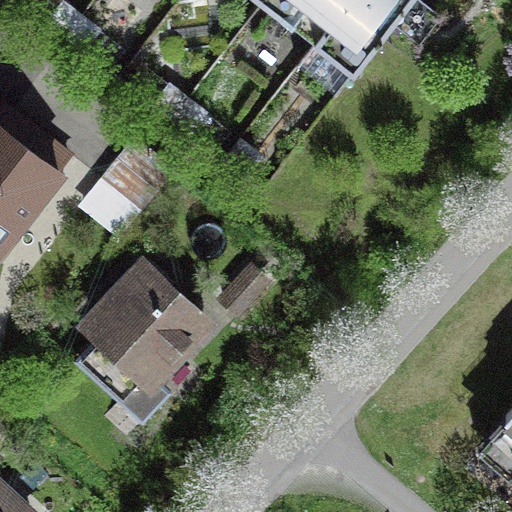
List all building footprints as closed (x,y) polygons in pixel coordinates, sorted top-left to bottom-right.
[(263,0),(314,39),(344,0),(263,0)] [(353,69),(406,0),(344,0),(314,39),(353,69)] [(0,265),(0,266),(70,176),(0,122),(0,265)] [(133,135),(101,175),(142,207),(174,167),(133,135)] [(81,333),(154,399),(214,332),(142,267),(81,333)] [(511,469),(511,407),(481,443),(511,469)]
